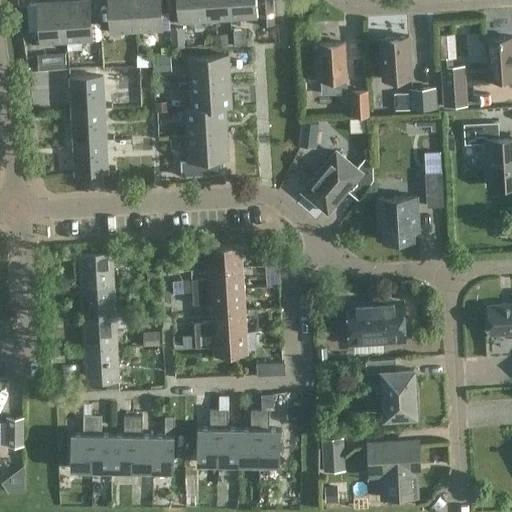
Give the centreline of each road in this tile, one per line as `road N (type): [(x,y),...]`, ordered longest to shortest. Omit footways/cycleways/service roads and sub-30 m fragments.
road 1 (residential): [(328,245),(267,196),(18,208)]
road 2 (residential): [(168,392),(292,386),(288,285),(328,245)]
road 3 (residential): [(459,509),(447,268)]
road 4 (residential): [(511,4),(368,16),(334,0)]
road 5 (residential): [(28,350),(18,208)]
road 6 (residential): [(328,245),(372,274),(447,268)]
road 7 (residential): [(18,208),(0,84)]
